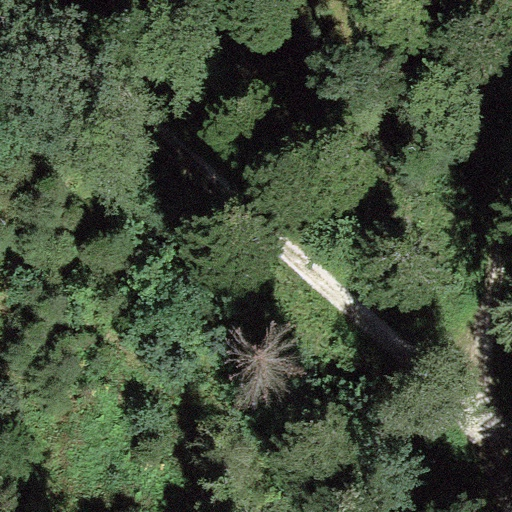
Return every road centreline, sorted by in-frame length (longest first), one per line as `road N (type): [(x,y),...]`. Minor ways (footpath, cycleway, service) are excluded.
road 1 (track): [(23,0),(468,403),(511,508)]
road 2 (track): [(511,256),(468,403),(511,423)]
